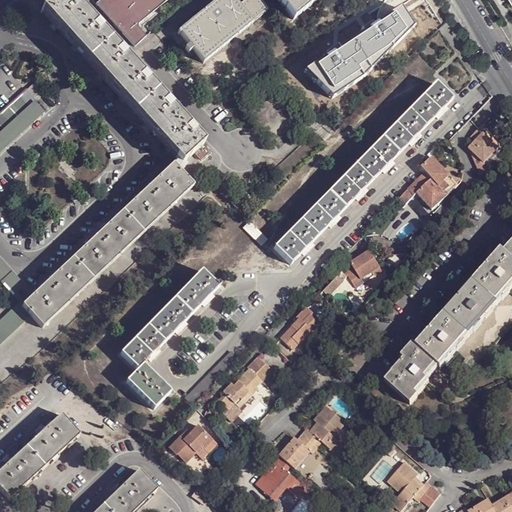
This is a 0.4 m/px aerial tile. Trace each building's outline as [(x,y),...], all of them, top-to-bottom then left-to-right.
[(66,38),(87,19),(69,0),(56,0),(53,4),(48,8),(43,13),(66,38)] [(93,0),(92,1),(131,44),(143,33),(135,24),(135,21),(162,0),(93,0)] [(205,65),(254,24),(242,11),(239,5),(234,0),(219,0),(179,33),(180,34),(181,36),(191,48),(187,50),(193,57),(196,55),(205,65)] [(245,0),(239,5),(242,11),(255,0),(245,0)] [(270,11),(261,0),(255,0),(242,11),(254,24),(270,11)] [(314,0),(277,0),(295,21),(317,2),(314,0)] [(363,28),(375,19),(369,12),(358,20),(363,28)] [(391,38),(393,36),(389,30),(391,29),(381,14),(375,19),(363,28),(367,33),(370,38),(365,41),(372,52),(385,42),(391,38)] [(66,38),(90,64),(111,44),(87,19),(66,38)] [(370,38),(367,33),(362,36),(365,41),(370,38)] [(111,44),(90,64),(113,89),(134,70),(111,44)] [(134,70),(113,89),(137,114),(158,95),(134,70)] [(45,97),(34,86),(0,117),(0,135),(37,102),(37,103),(45,97)] [(275,250),(292,267),(303,256),(305,258),(308,255),(306,253),(313,245),(329,229),(331,231),(334,228),(332,226),(339,219),(356,201),(358,203),(361,201),(359,199),(366,191),(383,174),(385,176),(387,174),(385,172),(393,164),(410,147),(412,149),(415,146),(413,145),(420,137),(437,119),(439,121),(441,119),(439,117),(446,109),(453,103),(437,86),(275,250)] [(158,95),(137,114),(160,140),(182,121),(158,95)] [(0,135),(0,155),(46,113),(37,103),(37,102),(0,135)] [(441,119),(449,111),(446,109),(439,117),(441,119)] [(182,121),(160,140),(179,160),(177,162),(182,167),(205,146),(182,121)] [(475,143),(469,150),(483,164),(497,149),(483,136),(487,132),(481,127),(471,138),(475,143)] [(415,146),(422,139),(420,137),(413,145),(415,146)] [(469,150),(479,171),(484,166),(484,165),(483,164),(469,150)] [(431,210),(447,195),(439,187),(449,178),(442,171),(433,162),(431,159),(421,169),(424,173),(431,179),(416,195),(431,210)] [(387,174),(395,166),(393,164),(385,172),(387,174)] [(448,165),(442,171),(449,178),(457,185),(462,180),(448,165)] [(484,166),(479,171),(478,177),(480,179),(488,170),(484,166)] [(176,169),(174,167),(159,181),(154,186),(148,191),(166,212),(193,188),(180,174),(176,169)] [(431,179),(424,173),(407,190),(414,196),(416,195),(431,179)] [(457,185),(449,178),(439,187),(447,195),(457,185)] [(159,181),(156,179),(146,188),(136,197),(139,200),(143,196),(142,195),(154,185),(154,186),(159,181)] [(154,186),(154,185),(142,195),(143,196),(148,191),(154,186)] [(414,196),(407,190),(398,199),(405,206),(414,196)] [(166,212),(148,191),(143,196),(139,200),(124,214),(142,235),(166,212)] [(361,201),(368,193),(366,191),(359,199),(361,201)] [(235,207),(249,196),(245,193),(232,204),(235,207)] [(249,196),(235,207),(239,210),(252,199),(249,196)] [(142,235),(124,214),(108,228),(104,233),(98,238),(118,258),(142,235)] [(334,228),(341,221),(339,219),(332,226),(334,228)] [(250,224),(246,229),(264,248),(268,243),(250,224)] [(106,226),(86,244),(89,247),(93,243),(92,242),(104,231),(104,233),(108,228),(106,226)] [(104,233),(104,231),(92,242),(93,243),(98,238),(104,233)] [(118,258),(98,238),(93,243),(89,247),(74,260),(93,281),(118,258)] [(375,393),(401,415),(409,406),(406,403),(437,371),(511,285),(511,281),(511,279),(511,244),(494,264),(491,262),(406,358),(403,355),(391,369),(394,372),(375,393)] [(308,255),(315,248),(313,245),(306,253),(308,255)] [(346,278),(348,277),(356,290),(364,285),(363,284),(362,282),(381,269),(370,253),(351,265),(324,293),(329,298),(345,282),(344,282),(347,279),(346,278)] [(0,279),(25,307),(36,296),(0,257),(0,279)] [(93,281),(74,260),(59,275),(54,279),(48,285),(67,305),(93,281)] [(381,269),(362,282),(363,284),(383,272),(381,269)] [(56,272),(36,291),(39,294),(43,290),(42,288),(53,278),(54,279),(59,275),(56,272)] [(122,356),(138,373),(144,368),(149,362),(152,365),(154,362),(152,360),(159,352),(176,335),(178,338),(181,335),(178,333),(186,325),(202,308),(205,310),(208,308),(205,306),(213,298),(221,290),(218,286),(217,288),(203,274),(122,356)] [(54,279),(53,278),(42,288),(43,289),(48,285),(54,279)] [(511,279),(511,281),(511,285),(437,371),(457,388),(511,325),(511,279)] [(67,305),(48,285),(43,290),(39,294),(36,296),(25,307),(24,308),(32,317),(42,328),(67,305)] [(208,308),(215,300),(213,298),(205,306),(208,308)] [(0,347),(32,317),(24,308),(22,305),(0,325),(0,347)] [(293,328),(282,340),(293,352),(299,346),(304,350),(325,328),(313,317),(314,315),(308,309),(297,319),(299,321),(292,327),(293,328)] [(186,325),(178,333),(181,335),(188,327),(186,325)] [(335,331),(340,336),(345,330),(340,325),(335,331)] [(154,362),(162,355),(159,352),(152,360),(154,362)] [(241,363),(232,353),(186,400),(187,402),(192,406),(196,410),(241,363)] [(221,402),(228,409),(230,412),(236,406),(240,410),(259,390),(257,389),(262,383),(261,381),(270,372),(258,360),(248,369),(250,371),(239,382),(240,383),(235,388),(233,386),(225,395),(226,396),(221,402)] [(155,412),(172,395),(160,384),(163,382),(161,379),(158,382),(150,375),(144,368),(138,373),(128,384),(155,412)] [(153,372),(150,375),(158,382),(161,379),(153,372)] [(228,409),(223,415),(232,424),(243,413),(240,410),(236,406),(230,412),(228,409)] [(327,408),(315,422),(320,427),(334,438),(345,424),(327,408)] [(27,450),(46,470),(80,438),(62,418),(27,450)] [(182,438),(170,449),(178,457),(179,457),(187,465),(197,455),(203,461),(209,454),(206,451),(215,442),(200,427),(192,435),(185,442),(182,438)] [(337,456),(345,448),(334,438),(320,427),(313,435),(323,444),(337,456)] [(313,454),(323,444),(313,435),(307,430),(297,441),(310,452),(313,454)] [(182,438),(185,442),(192,435),(188,432),(182,438)] [(294,470),(310,452),(297,441),(295,439),(280,457),(281,458),(294,470)] [(206,451),(209,454),(218,445),(215,442),(206,451)] [(46,470),(27,450),(0,475),(0,490),(11,502),(46,470)] [(281,458),(276,463),(282,468),(289,475),(294,470),(281,458)] [(404,464),(387,484),(401,496),(415,481),(419,476),(404,464)] [(298,499),(305,489),(289,475),(282,468),(274,477),(288,489),(298,499)] [(102,507),(107,511),(134,511),(157,491),(139,472),(102,507)] [(276,503),(288,489),(274,477),(269,472),(256,486),(276,503)] [(392,506),(398,511),(401,511),(413,499),(423,488),(415,481),(401,496),(392,506)] [(428,511),(440,495),(427,483),(423,488),(413,499),(428,511)] [(511,511),(511,496),(492,507),(495,511),(511,511)] [(488,501),(469,511),(495,511),(492,507),(488,501)]
